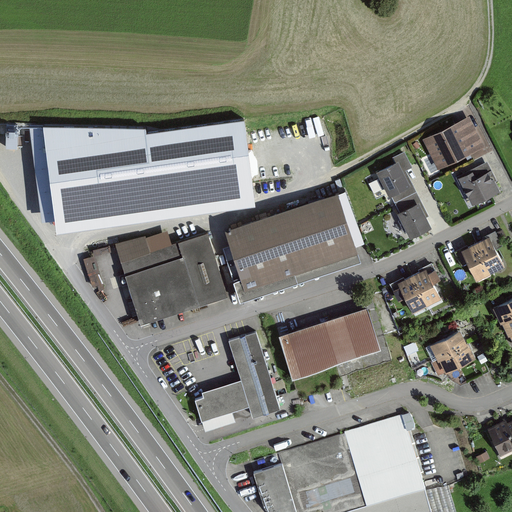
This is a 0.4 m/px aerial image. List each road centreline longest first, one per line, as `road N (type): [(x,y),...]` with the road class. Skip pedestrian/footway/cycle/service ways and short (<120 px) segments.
road 1 (track): [(491,0),(488,69),(459,106),(335,174),(82,242),(70,259),(73,274),(0,167)]
road 2 (residential): [(127,350),(393,263),(511,202)]
road 3 (motorway): [(196,511),(0,253)]
road 4 (residential): [(203,456),(414,388),(467,406),(511,395)]
road 5 (motorway): [(0,300),(160,511)]
road 6 (track): [(101,511),(0,374)]
road 7 (residential): [(203,456),(127,350)]
